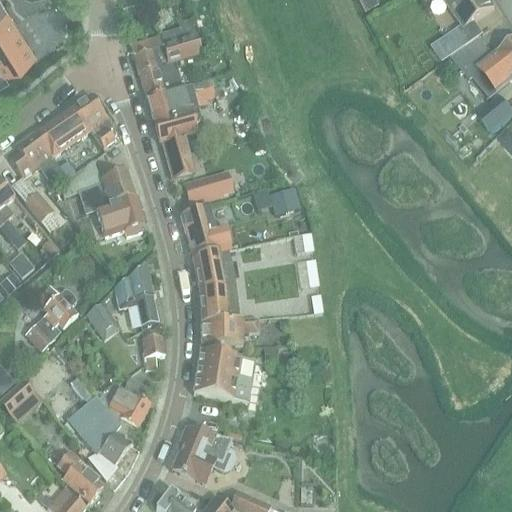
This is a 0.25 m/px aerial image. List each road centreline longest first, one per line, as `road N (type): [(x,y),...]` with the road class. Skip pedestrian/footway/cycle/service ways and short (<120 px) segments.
road 1 (residential): [(120,511),(166,417),(178,338),(170,268),(112,69)]
road 2 (residential): [(0,141),(70,84),(112,69)]
